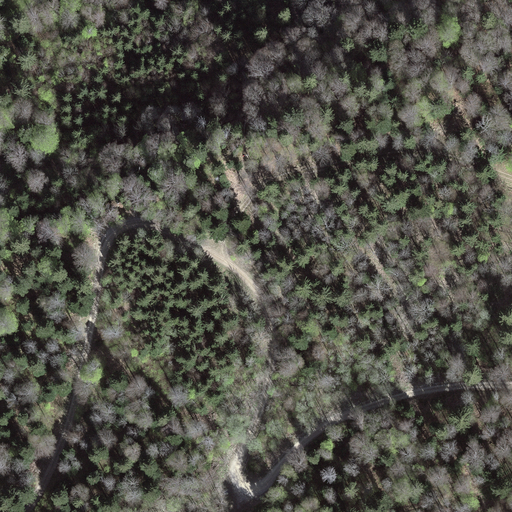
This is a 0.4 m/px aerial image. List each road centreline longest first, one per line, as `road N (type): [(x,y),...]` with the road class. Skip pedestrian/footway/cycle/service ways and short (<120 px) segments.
road 1 (track): [(511,384),(415,390),(350,411),(246,487),(237,467),(267,387),(266,311),(230,264),(168,232),(129,225),(109,241),(65,430),(27,511)]
road 2 (track): [(214,254),(260,186),(297,171),(434,154),(511,177)]
